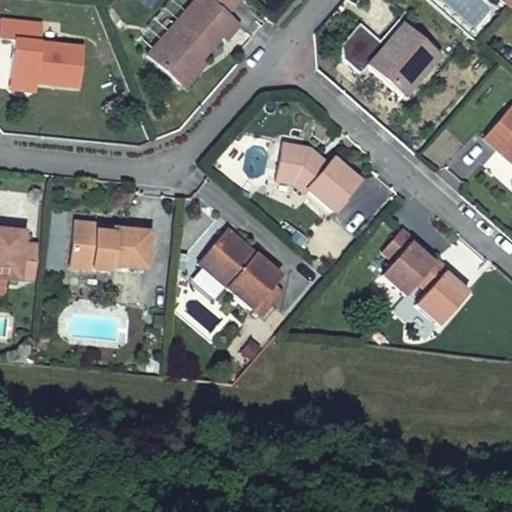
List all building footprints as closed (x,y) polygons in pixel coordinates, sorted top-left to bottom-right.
[(237,2),(235,0),(194,0),(148,55),(179,83),(200,60),(219,37),(223,40),(236,25),(226,16),(237,2)] [(41,24),(0,20),(0,40),(12,42),(9,79),(33,81),(33,84),(76,89),(78,48),(39,45),(41,24)] [(362,75),(370,66),(407,97),(441,57),(404,25),(386,47),(362,25),(344,46),(346,61),(362,75)] [(200,60),(179,83),(186,89),(206,65),(200,60)] [(511,109),(486,140),(511,162),(511,109)] [(281,144),(274,177),(293,183),(304,192),(331,215),(358,183),(332,161),(326,167),(306,150),(281,144)] [(293,183),(274,177),(272,184),(289,188),(300,198),(304,192),(293,183)] [(112,235),(112,230),(112,227),(74,224),(73,233),(112,235)] [(146,234),(112,230),(112,235),(73,233),(70,269),(108,274),(108,268),(144,271),(146,234)] [(466,294),(452,283),(443,275),(446,272),(434,260),(431,263),(418,253),(408,244),(411,240),(399,230),(380,253),(391,263),(380,275),(404,297),(415,284),(425,293),(413,306),(437,327),(466,294)] [(23,234),(0,231),(0,279),(19,281),(22,246),(23,234)] [(251,261),(255,256),(227,232),(223,237),(251,261)] [(279,276),(255,256),(251,261),(223,237),(199,265),(251,310),(252,308),(272,285),(279,276)] [(421,249),(411,240),(408,244),(418,253),(421,249)] [(37,247),(22,246),(19,281),(34,282),(37,247)] [(443,275),(452,283),(455,280),(446,272),(443,275)] [(272,285),(252,308),(260,314),(280,291),(272,285)] [(252,340),(242,352),(251,359),(261,348),(252,340)] [(252,359),(261,348),(251,359),(252,359)]
